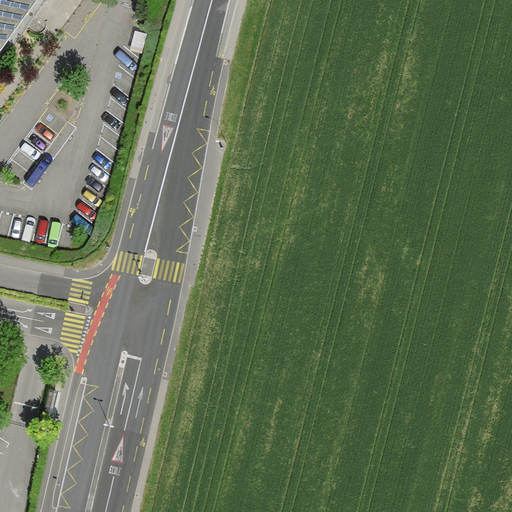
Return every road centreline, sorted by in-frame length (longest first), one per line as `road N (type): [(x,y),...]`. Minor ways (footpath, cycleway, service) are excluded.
road 1 (track): [(511,127),(406,511)]
road 2 (secondary): [(128,339),(213,0)]
road 3 (secondary): [(128,339),(103,380),(72,511)]
road 4 (secondary): [(105,511),(134,382),(128,339)]
